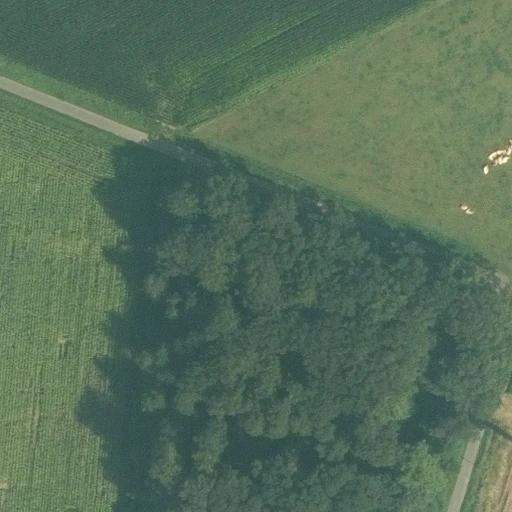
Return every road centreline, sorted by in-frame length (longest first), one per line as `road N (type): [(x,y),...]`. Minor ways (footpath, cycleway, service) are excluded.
road 1 (unclassified): [(0,79),(511,288)]
road 2 (unclassified): [(511,319),(451,511)]
